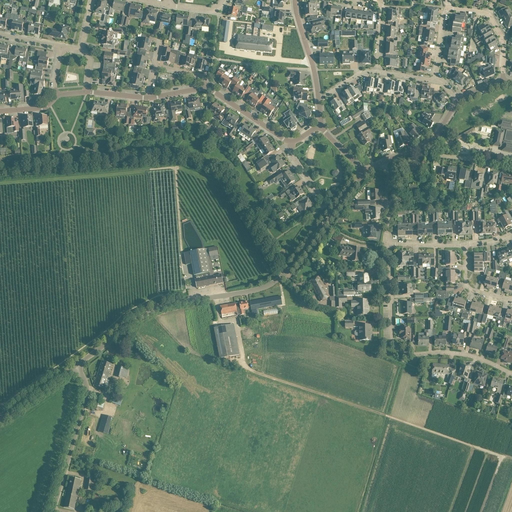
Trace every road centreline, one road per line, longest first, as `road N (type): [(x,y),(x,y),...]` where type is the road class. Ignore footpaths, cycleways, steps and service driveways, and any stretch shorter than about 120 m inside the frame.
road 1 (tertiary): [(77,366),(155,308),(274,282),(365,173)]
road 2 (track): [(284,275),(216,171),(175,159),(0,172)]
road 3 (residential): [(511,372),(479,357),(395,346),(392,245)]
road 4 (residential): [(148,98),(209,89),(290,141)]
road 5 (tertiary): [(52,511),(86,395),(77,366)]
road 6 (unknown): [(79,371),(31,511)]
